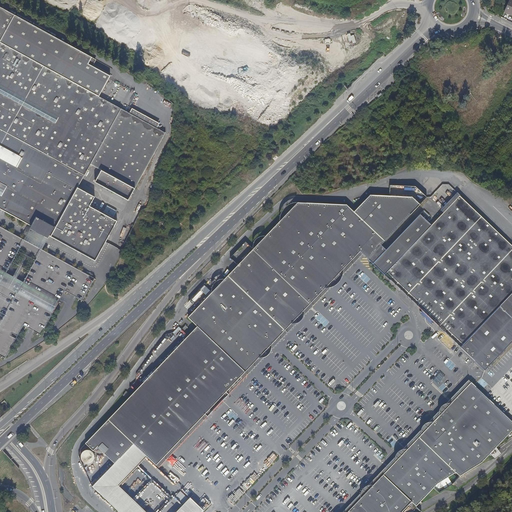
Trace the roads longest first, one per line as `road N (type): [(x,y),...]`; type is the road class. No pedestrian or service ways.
road 1 (primary): [(45,482),(59,436),(222,231)]
road 2 (primary): [(0,443),(222,231)]
road 3 (primary): [(433,24),(245,201)]
road 4 (primary): [(140,292),(0,425)]
road 5 (secondary): [(140,292),(0,388)]
road 6 (primary): [(245,201),(140,292)]
road 7 (unknown): [(456,385),(424,347),(406,365),(443,399)]
